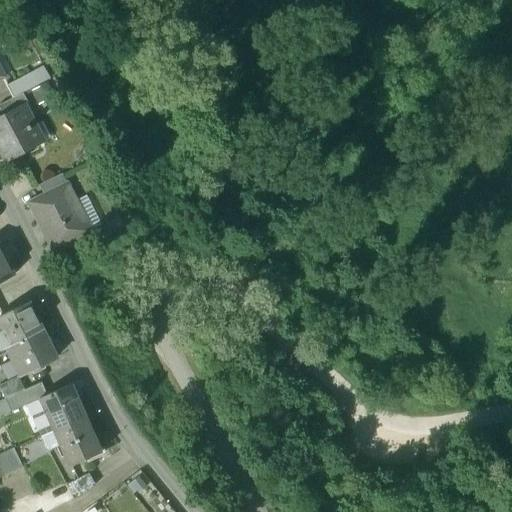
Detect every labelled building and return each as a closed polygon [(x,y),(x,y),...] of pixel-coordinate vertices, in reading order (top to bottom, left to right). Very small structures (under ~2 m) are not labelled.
[(31,73),(6,86),(12,98),(22,93),(37,85),(31,73)] [(12,98),(0,104),(0,110),(3,117),(22,106),(23,108),(29,105),(22,93),(12,98)] [(3,117),(0,118),(0,148),(6,160),(36,145),(29,131),(34,128),(23,108),(22,106),(3,117)] [(61,174),(39,186),(44,196),(67,185),(61,174)] [(44,196),(29,204),(52,249),(90,230),(67,185),(44,196)] [(0,282),(14,276),(0,247),(0,282)] [(29,302),(0,316),(0,322),(4,330),(0,332),(0,350),(8,347),(42,330),(29,304),(29,303),(29,302)] [(42,330),(8,347),(22,376),(56,359),(42,330)] [(18,378),(0,386),(0,389),(5,399),(24,390),(18,378)] [(41,383),(5,399),(11,412),(26,405),(40,399),(40,398),(47,395),(41,383)] [(47,395),(40,398),(40,399),(54,432),(86,418),(71,385),(47,395)] [(40,438),(54,432),(40,399),(26,405),(40,438)] [(86,418),(54,432),(69,466),(101,453),(86,418)] [(15,447),(0,453),(0,475),(23,466),(15,447)] [(88,474),(66,486),(73,499),(95,485),(88,474)]
